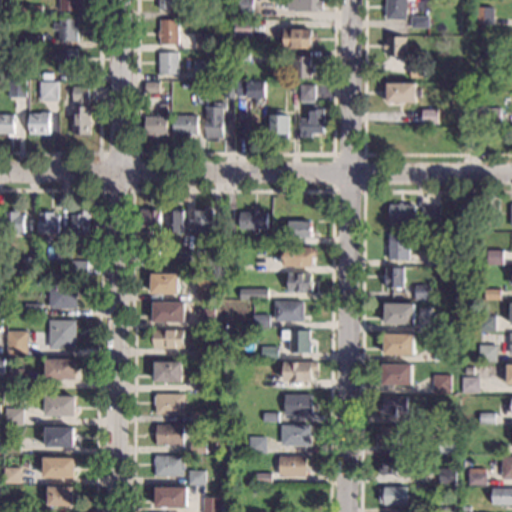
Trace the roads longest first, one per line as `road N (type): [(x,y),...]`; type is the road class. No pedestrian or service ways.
road 1 (residential): [(113,511),(118,0)]
road 2 (residential): [(511,176),(0,172)]
road 3 (residential): [(346,511),(350,0)]
